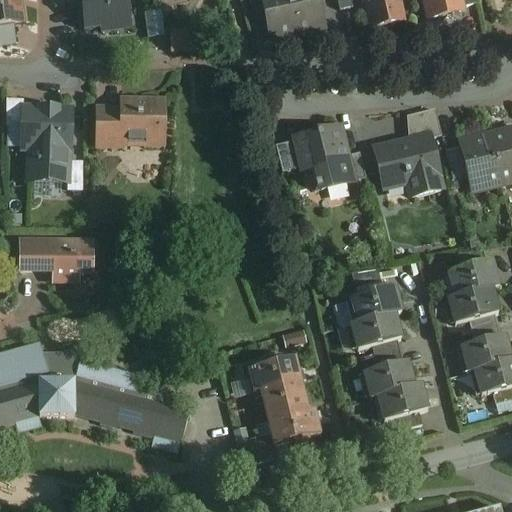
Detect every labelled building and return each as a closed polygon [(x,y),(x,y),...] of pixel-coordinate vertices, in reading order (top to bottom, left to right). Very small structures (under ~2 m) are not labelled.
[(17,0),(0,0),(0,28),(21,25),(17,0)] [(87,0),(79,1),(83,33),(100,31),(101,36),(118,33),(117,22),(129,21),(126,0),(87,0)] [(247,0),(250,11),(262,8),(259,0),(247,0)] [(259,0),(262,8),(269,42),(297,36),(288,0),(259,0)] [(317,0),(288,0),(297,36),(324,30),(317,0)] [(349,0),(335,0),(338,12),(352,9),(349,0)] [(397,0),(363,0),(370,31),(402,24),(397,0)] [(422,0),(427,21),(462,14),(462,10),(459,0),(422,0)] [(474,0),(459,0),(462,10),(476,7),(474,0)] [(197,33),(169,34),(170,55),(198,54),(197,33)] [(163,104),(120,103),(120,102),(119,102),(119,103),(120,103),(120,111),(95,110),(95,111),(96,111),(95,151),(95,152),(96,152),(96,151),(121,151),(120,152),(121,152),(122,151),(121,151),(121,150),(144,150),(144,149),(163,150),(163,151),(164,150),(163,150),(164,104),(164,103),(163,103),(163,104)] [(57,112),(40,112),(23,111),(22,147),(29,147),(28,185),(67,187),(68,149),(70,149),(71,113),(57,113),(57,112)] [(434,113),(406,120),(407,145),(428,140),(429,142),(440,139),(434,113)] [(339,132),(293,143),(301,173),(314,170),(319,188),(312,189),(313,194),(320,192),(320,193),(352,185),(346,160),(339,132)] [(511,133),(488,140),(499,189),(511,185),(511,133)] [(407,145),(376,153),(385,193),(406,188),(409,201),(441,193),(429,142),(428,140),(407,145)] [(488,140),(458,147),(459,151),(466,180),(470,196),(499,189),(488,140)] [(289,146),(275,149),(281,175),(295,171),(289,146)] [(459,151),(444,154),(451,183),(466,180),(459,151)] [(358,157),(346,160),(352,185),(365,181),(358,157)] [(346,189),(326,192),(328,201),(348,197),(346,189)] [(45,245),(19,245),(19,275),(45,275),(45,245)] [(92,245),(45,245),(45,275),(52,275),(52,281),(56,285),(74,285),(78,281),(78,275),(91,275),(92,245)] [(481,254),(456,258),(460,274),(485,267),(481,254)] [(460,274),(447,277),(454,302),(447,303),(454,329),(468,325),(493,319),(497,317),(491,293),(497,291),(491,266),(485,267),(460,274)] [(376,272),(350,276),(354,292),(379,285),(376,272)] [(393,291),(350,303),(356,327),(357,328),(393,318),(393,319),(400,317),(393,291)] [(393,318),(357,328),(356,327),(350,329),(357,354),(371,351),(396,344),(400,343),(393,319),(393,318)] [(493,319),(468,325),(471,337),(496,330),(493,319)] [(496,330),(471,337),(474,348),(499,341),(496,330)] [(474,348),(460,352),(467,377),(474,376),(480,400),(491,397),(511,391),(511,363),(510,364),(503,340),(499,341),(474,348)] [(396,344),(371,351),(374,362),(399,356),(396,344)] [(39,347),(0,357),(0,431),(13,428),(12,423),(38,416),(38,421),(73,420),(73,416),(100,423),(99,427),(117,432),(118,427),(134,431),(133,436),(152,441),(153,436),(181,443),(188,414),(160,407),(162,399),(135,392),(138,379),(79,363),(78,367),(68,367),(61,361),(61,357),(42,358),(39,347)] [(399,356),(374,362),(377,374),(402,367),(399,356)] [(280,361),(265,365),(266,369),(247,374),(253,398),(259,396),(259,395),(300,385),(294,362),(281,365),(280,361)] [(377,374),(363,378),(370,403),(376,402),(383,426),(394,423),(418,416),(426,414),(419,389),(413,390),(406,366),(402,367),(377,374)] [(300,385),(259,395),(259,396),(266,426),(308,416),(308,415),(300,385)] [(511,391),(491,397),(494,408),(511,403),(511,391)] [(308,416),(266,426),(269,438),(272,450),(273,449),(292,445),(293,449),(308,445),(307,441),(320,438),(314,414),(308,415),(308,416)] [(418,416),(394,423),(397,434),(421,428),(418,416)] [(269,438),(258,440),(264,464),(276,462),(273,449),(272,450),(269,438)] [(258,440),(247,443),(253,467),(264,464),(258,440)] [(247,443),(235,446),(241,470),(253,467),(247,443)]
